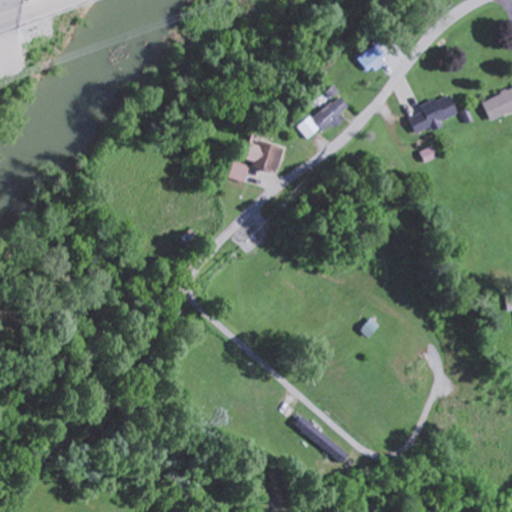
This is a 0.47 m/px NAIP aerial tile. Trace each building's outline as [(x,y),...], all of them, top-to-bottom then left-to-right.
[(357,58),(367,71),(383,56),(373,44),(357,58)] [(511,108),(511,87),(481,101),(489,119),(511,108)] [(307,139),(329,122),(333,127),(344,119),(338,112),(346,106),(336,94),(296,125),(307,139)] [(408,116),(413,131),(457,116),(449,94),(418,104),(421,112),(408,116)] [(242,181),(246,166),(273,173),(280,147),(245,139),(239,162),(229,159),(224,177),(242,181)] [(369,336),(377,326),(370,320),(362,330),(369,336)] [(430,377),(415,350),(394,361),(410,389),(430,377)] [(342,462),(349,452),(309,422),(302,431),(342,462)]
